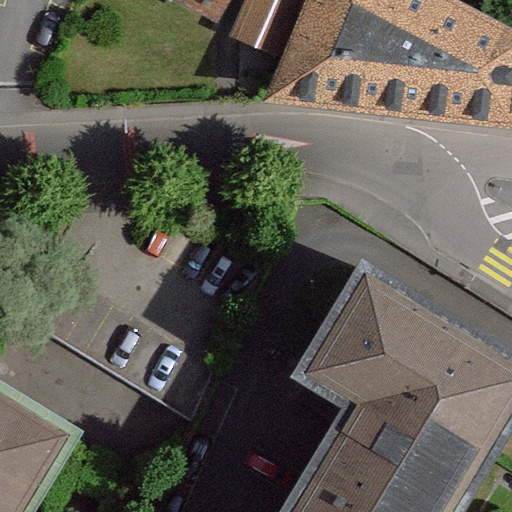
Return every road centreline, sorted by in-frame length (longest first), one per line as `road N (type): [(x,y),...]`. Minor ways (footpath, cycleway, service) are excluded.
road 1 (residential): [(363,152),(232,146),(0,155)]
road 2 (residential): [(511,268),(363,152)]
road 3 (residential): [(511,164),(363,152)]
